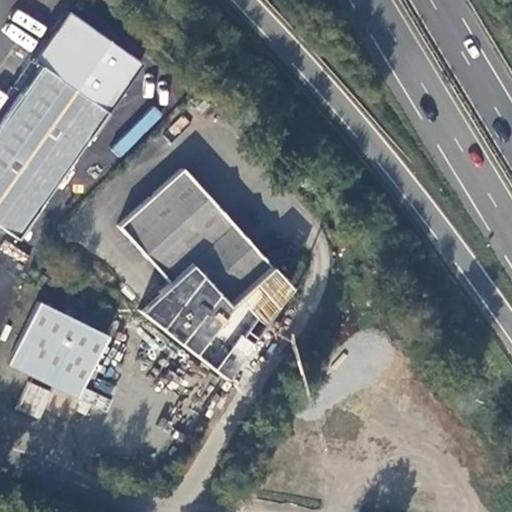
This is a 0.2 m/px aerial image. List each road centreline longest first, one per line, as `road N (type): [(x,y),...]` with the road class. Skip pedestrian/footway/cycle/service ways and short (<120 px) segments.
road 1 (trunk): [(242,0),(379,150),(511,329)]
road 2 (trunk): [(372,0),(511,225)]
road 3 (unclassified): [(0,471),(127,507),(174,508)]
road 4 (unclassified): [(257,359),(174,508)]
road 5 (trunk): [(511,130),(431,0)]
